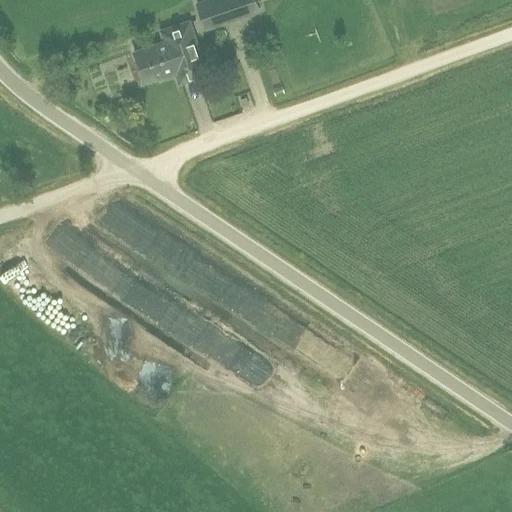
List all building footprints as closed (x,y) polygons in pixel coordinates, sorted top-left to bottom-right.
[(259,10),(255,0),(209,0),(198,4),(206,29),(259,10)] [(161,31),(165,42),(134,52),(145,82),(158,78),(159,79),(176,73),(180,84),(207,74),(189,22),(161,31)] [(127,90),(125,61),(97,63),(98,92),(127,90)] [(21,256),(2,273),(14,286),(33,269),(21,256)] [(130,280),(109,297),(127,319),(148,303),(130,280)] [(256,391),(273,368),(240,344),(223,366),(256,391)]
